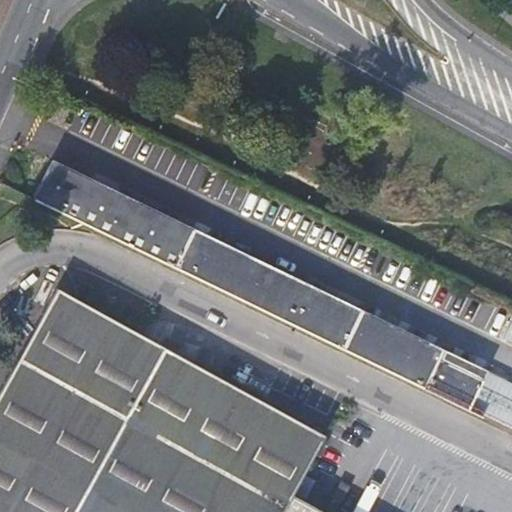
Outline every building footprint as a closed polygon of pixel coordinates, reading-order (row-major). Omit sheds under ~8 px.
[(51,162),(32,200),(466,410),(485,372),(51,162)] [(59,289),(0,393),(0,511),(279,511),(285,503),(325,436),(59,289)] [(511,343),(511,319),(503,339),(511,343)] [(511,384),(485,372),(466,410),(471,413),(511,432),(511,384)] [(279,511),(302,511),(285,503),(279,511)]
